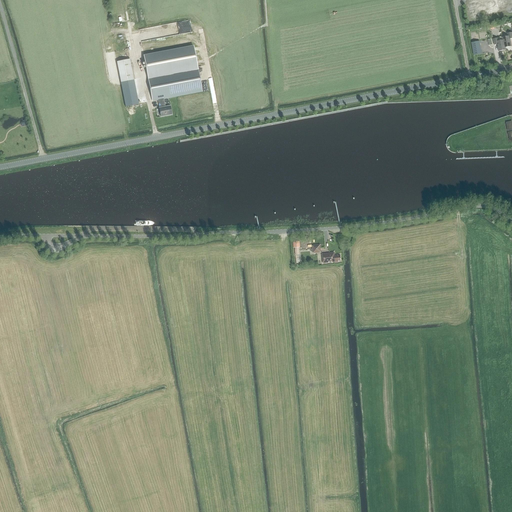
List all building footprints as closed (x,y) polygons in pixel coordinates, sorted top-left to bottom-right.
[(502,38),(502,41),(503,41),(503,44),(504,43),(505,48),(511,47),(510,40),(511,39),(511,34),(511,33),(507,34),(508,37),(502,38)] [(505,50),(505,48),(504,43),(503,44),(503,41),(502,41),(498,41),(497,38),(493,39),(494,45),(497,45),(498,52),(505,50)] [(473,55),(481,54),(479,41),(471,43),(473,55)] [(143,55),(151,101),(157,100),(164,99),(202,92),(194,46),(143,55)] [(129,59),(116,61),(120,82),(133,80),(129,59)] [(136,85),(126,87),(128,101),(139,99),(136,85)] [(148,113),(147,99),(134,100),(135,115),(148,113)] [(164,99),(157,100),(159,108),(160,117),(171,115),(170,106),(165,107),(164,99)] [(341,261),(341,256),(338,256),(338,255),(334,255),(334,253),(322,254),(322,264),(329,263),(329,262),(332,262),(332,263),(338,262),(338,261),(341,261)]
